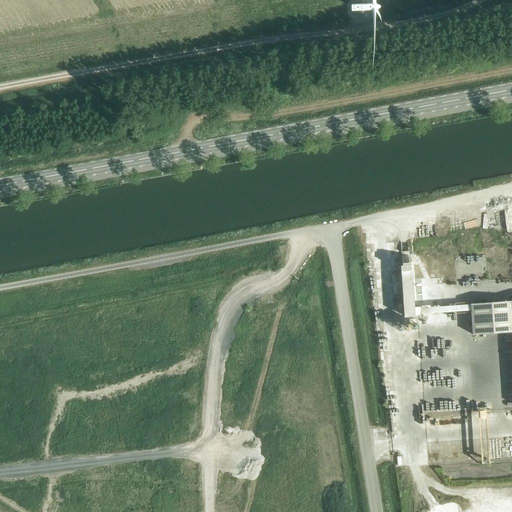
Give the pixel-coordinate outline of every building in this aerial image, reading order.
[(365,6),(365,5),(364,5),(363,5),(363,4),(362,4),(361,4),(360,4),(360,5),(359,5),(358,6),(358,7),(357,7),(357,8),(357,9),(358,10),(358,11),(359,11),(359,12),(360,12),(361,12),(361,13),(362,13),(362,12),(363,12),(364,12),(365,11),(365,10),(366,10),(366,9),(366,8),(366,7),(365,7),(365,6)] [(473,335),(511,332),(511,337),(511,301),(471,304),(473,335)] [(212,469),(223,412),(203,408),(191,465),(212,469)] [(168,443),(172,431),(162,428),(159,440),(168,443)] [(163,456),(166,443),(159,441),(156,454),(163,456)] [(236,469),(227,511),(240,511),(248,471),(236,469)]
